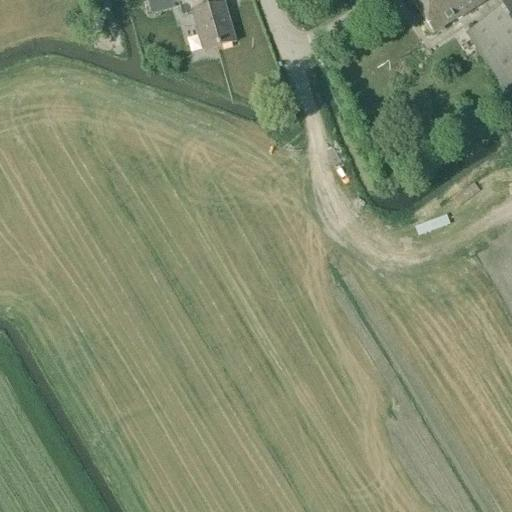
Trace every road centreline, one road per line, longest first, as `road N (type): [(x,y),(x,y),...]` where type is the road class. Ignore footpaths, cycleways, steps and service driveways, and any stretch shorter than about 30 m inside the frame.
road 1 (track): [(390,243),(511,431)]
road 2 (residential): [(330,174),(273,0)]
road 3 (track): [(511,192),(390,243)]
